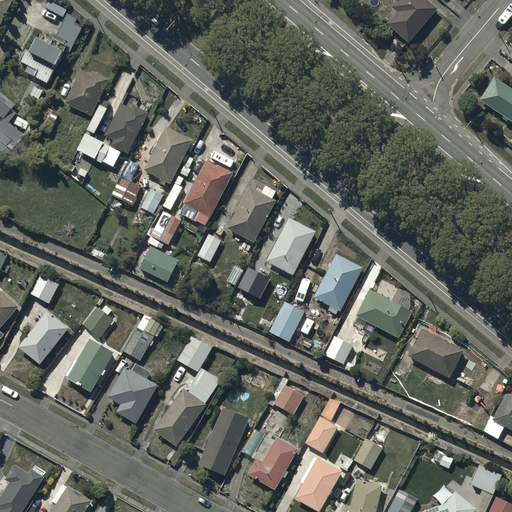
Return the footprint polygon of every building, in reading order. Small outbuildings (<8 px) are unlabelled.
[(0,0),(0,22),(10,0),(0,0)] [(67,8),(51,0),(48,0),(45,5),(63,15),(67,8)] [(386,26),(408,44),(438,9),(427,0),(396,0),(391,7),(398,12),(386,26)] [(63,48),(37,34),(30,48),(25,46),(19,58),(38,67),(35,74),(47,80),(63,48)] [(108,77),(92,70),(91,73),(81,68),(65,102),(91,114),(108,77)] [(504,117),(502,119),(507,122),(508,120),(511,122),(511,89),(494,78),(480,100),(504,117)] [(15,103),(0,89),(0,112),(4,116),(15,103)] [(148,111),(132,103),(131,106),(121,102),(105,134),(114,138),(111,144),(128,152),(148,111)] [(58,113),(46,107),(37,124),(49,131),(58,113)] [(12,109),(0,123),(0,161),(24,134),(8,120),(15,112),(12,109)] [(192,139),(166,126),(144,169),(170,182),(192,139)] [(121,150),(85,133),(77,148),(113,166),(121,150)] [(193,158),(190,156),(185,165),(189,167),(193,158)] [(139,164),(130,160),(123,175),(131,179),(139,164)] [(232,172),(216,163),(215,164),(206,160),(184,201),(200,209),(195,218),(205,223),(232,172)] [(190,169),(184,165),(180,172),(187,175),(190,169)] [(141,185),(122,176),(112,194),(131,203),(141,185)] [(182,187),(175,183),(163,205),(171,209),(182,187)] [(275,199),(249,185),(227,227),(253,240),(275,199)] [(163,194),(150,188),(141,206),(154,212),(163,194)] [(180,219),(164,210),(151,234),(168,243),(180,219)] [(315,230),(288,217),(266,260),(293,274),(315,230)] [(221,240),(209,234),(198,255),(210,262),(221,240)] [(159,240),(151,236),(148,241),(156,245),(159,240)] [(178,259),(150,245),(139,267),(167,281),(178,259)] [(363,266),(336,252),(313,296),(330,305),(328,309),(336,314),(338,309),(340,310),(363,266)] [(242,269),(235,265),(225,283),(232,286),(242,269)] [(267,279),(245,267),(233,289),(255,301),(267,279)] [(60,287),(41,277),(31,297),(51,306),(60,287)] [(411,310),(370,288),(356,315),(397,337),(411,310)] [(0,333),(20,310),(0,293),(0,333)] [(303,311),(284,301),(269,331),(289,341),(303,311)] [(115,322),(98,309),(84,327),(102,340),(115,322)] [(71,331),(49,315),(21,351),(42,368),(71,331)] [(165,328),(146,317),(125,353),(141,363),(156,337),(159,339),(165,328)] [(463,350),(421,328),(412,346),(410,345),(407,350),(409,351),(407,355),(449,376),(463,350)] [(353,344),(334,335),(325,354),(344,363),(353,344)] [(214,350),(193,339),(180,362),(201,374),(214,350)] [(115,357),(92,343),(69,382),(92,396),(115,357)] [(354,365),(347,362),(345,368),(351,370),(354,365)] [(134,374),(127,370),(110,401),(123,408),(119,416),(138,427),(160,389),(148,383),(152,376),(137,368),(134,374)] [(221,384),(204,372),(188,394),(186,392),(157,433),(178,449),(207,409),(205,408),(221,384)] [(306,399),(286,389),(275,407),(295,418),(306,399)] [(472,427),(489,396),(476,389),(466,407),(461,404),(454,417),(472,427)] [(511,396),(506,393),(492,420),(511,429),(511,396)] [(341,406),(331,401),(323,418),(333,423),(341,406)] [(250,424),(224,413),(199,469),(225,480),(250,424)] [(339,430),(322,421),(307,447),(324,457),(339,430)] [(266,438),(256,432),(243,455),(253,460),(266,438)] [(299,453),(278,441),(265,465),(259,461),(249,478),(276,493),(283,480),(286,481),(289,476),(287,474),(299,453)] [(384,451),(367,442),(356,464),(373,473),(384,451)] [(455,462),(446,458),(441,468),(450,472),(455,462)] [(343,475),(319,462),(318,463),(316,462),(302,485),(305,487),(297,502),(314,511),(322,511),(330,498),(331,499),(334,495),(332,495),(343,475)] [(20,511),(43,476),(32,469),(29,474),(14,464),(5,478),(10,481),(0,496),(0,509),(1,509),(0,510),(0,511),(20,511)] [(503,478),(480,469),(472,488),(494,498),(503,478)] [(379,511),(385,490),(359,484),(352,511),(379,511)] [(83,511),(91,500),(68,485),(50,511),(83,511)] [(413,511),(419,503),(401,493),(390,511),(413,511)] [(476,511),(457,496),(447,508),(435,511),(476,511)] [(511,511),(511,506),(498,499),(491,511),(511,511)]
